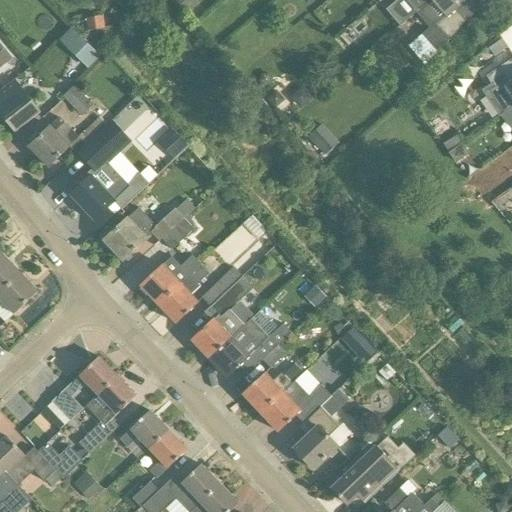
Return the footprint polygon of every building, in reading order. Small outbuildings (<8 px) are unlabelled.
[(193,0),(173,0),(187,15),(198,5),(193,0)] [(406,0),(417,13),(431,1),(432,0),(406,0)] [(439,53),(448,42),(466,23),(455,9),(465,0),(432,0),(431,1),(417,13),(431,29),(423,35),(439,53)] [(88,20),(89,31),(105,29),(104,18),(88,20)] [(101,57),(73,31),(61,44),(89,70),(101,57)] [(502,40),(489,49),(495,57),(508,48),(502,40)] [(4,49),(4,50),(0,45),(0,70),(13,60),(4,49)] [(511,67),(489,82),(491,85),(481,92),(499,117),(511,107),(511,67)] [(20,94),(11,83),(0,92),(0,113),(16,133),(40,113),(23,92),(20,94)] [(81,117),(93,106),(75,87),(64,99),(81,117)] [(304,87),(292,96),(301,108),(313,99),(304,87)] [(267,100),(276,109),(282,104),(282,98),(276,91),(267,100)] [(511,107),(499,117),(511,133),(511,107)] [(88,147),(107,127),(99,118),(79,137),(88,147)] [(69,149),(68,148),(78,139),(59,119),(29,148),(49,168),(69,149)] [(111,123),(107,127),(88,147),(77,157),(80,160),(81,161),(92,172),(94,174),(96,176),(107,165),(130,142),(111,123)] [(308,138),(325,157),(339,144),(322,125),(308,138)] [(172,130),(158,144),(173,161),(187,147),(172,130)] [(454,148),(461,143),(465,140),(460,134),(449,142),(454,148)] [(461,143),(454,148),(448,153),(455,162),(468,153),(461,143)] [(121,179),(107,165),(96,176),(94,174),(92,177),(71,197),(94,222),(115,202),(122,209),(149,183),(140,174),(127,186),(121,179)] [(160,242),(162,240),(184,220),(194,210),(185,201),(174,211),(156,228),(138,210),(104,242),(124,262),(153,235),(160,242)] [(193,224),(186,217),(184,220),(190,227),(193,224)] [(184,220),(162,240),(172,251),(193,230),(184,220)] [(172,258),(163,267),(141,288),(159,306),(201,266),(192,256),(181,267),(172,258)] [(4,258),(0,261),(0,295),(21,275),(4,258)] [(176,324),(185,315),(198,303),(191,296),(200,287),(198,285),(209,274),(201,266),(159,306),(176,324)] [(210,308),(242,277),(233,268),(201,298),(210,308)] [(21,275),(0,295),(0,300),(14,315),(38,293),(21,275)] [(219,317),(202,333),(192,342),(209,360),(244,327),(230,311),(253,289),(242,277),(210,308),(219,317)] [(326,298),(317,288),(306,299),(316,308),(326,298)] [(293,332),(284,323),(268,338),(251,320),(244,327),(209,360),(227,379),(249,357),(254,352),(263,361),(278,346),(293,332)] [(345,335),(341,326),(335,329),(340,338),(345,335)] [(342,341),(350,348),(361,338),(353,330),(342,341)] [(286,355),(278,346),(263,361),(270,369),(286,355)] [(52,403),(65,418),(70,423),(84,410),(72,398),(87,384),(98,396),(117,378),(99,358),(52,403)] [(282,374),(273,382),(266,375),(253,387),(243,396),(260,414),(292,384),(295,382),(303,374),(295,365),(283,376),(282,374)] [(113,433),(106,426),(136,398),(117,378),(98,396),(110,408),(99,419),(102,422),(78,444),(89,456),(113,433)] [(310,398),(295,382),(292,384),(260,414),(278,433),(295,417),(303,425),(321,409),(332,398),(322,387),(310,398)] [(332,398),(321,409),(303,425),(312,434),(294,450),(314,471),(337,448),(328,439),(339,428),(330,418),(349,400),(339,391),(332,398)] [(150,412),(120,440),(127,448),(138,438),(150,449),(168,431),(150,412)] [(458,441),(447,429),(438,438),(449,450),(458,441)] [(150,471),(158,480),(187,451),(168,431),(150,449),(161,461),(150,471)] [(61,479),(54,472),(56,471),(49,465),(39,453),(34,448),(25,457),(7,438),(0,443),(0,466),(7,474),(18,486),(34,471),(44,482),(46,481),(52,487),(61,479)] [(56,471),(64,480),(83,462),(69,447),(60,456),(48,444),(39,453),(49,465),(56,471)] [(364,504),(398,471),(376,448),(333,490),(347,505),(356,496),(364,504)] [(7,474),(0,466),(0,502),(18,486),(7,474)] [(163,511),(176,499),(188,511),(191,511),(201,503),(220,485),(201,466),(181,485),(174,477),(158,493),(143,507),(147,511),(163,511)] [(88,472),(75,484),(91,500),(103,487),(88,472)] [(140,509),(143,507),(158,493),(149,484),(132,500),(140,509)] [(220,485),(201,503),(191,511),(231,511),(238,505),(220,485)] [(434,511),(439,508),(431,499),(424,506),(412,494),(408,498),(400,490),(384,505),(389,511),(434,511)]
